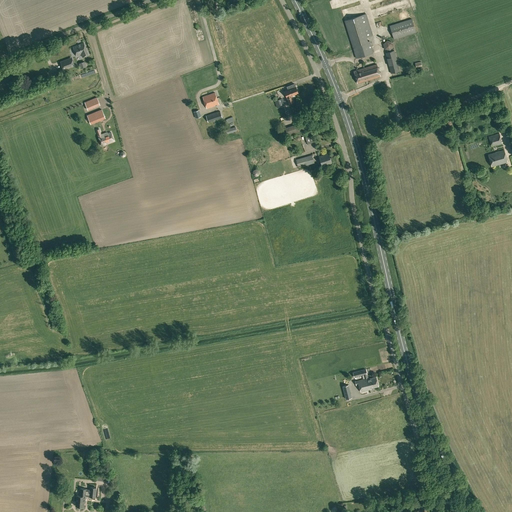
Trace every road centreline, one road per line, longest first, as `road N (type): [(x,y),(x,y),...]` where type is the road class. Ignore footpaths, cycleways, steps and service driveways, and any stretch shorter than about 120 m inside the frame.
road 1 (primary): [(472,511),(420,401),(345,113),(294,0)]
road 2 (unclassified): [(281,0),(344,147),(375,303),(424,462),(454,511)]
road 3 (unclassified): [(0,59),(150,0)]
road 4 (unclassified): [(364,142),(511,84)]
